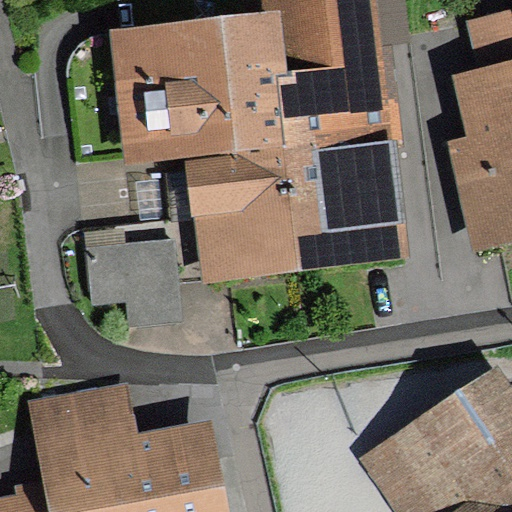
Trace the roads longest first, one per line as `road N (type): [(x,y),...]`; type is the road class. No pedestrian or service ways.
road 1 (residential): [(234,379),(511,326)]
road 2 (unclassified): [(262,511),(234,379)]
